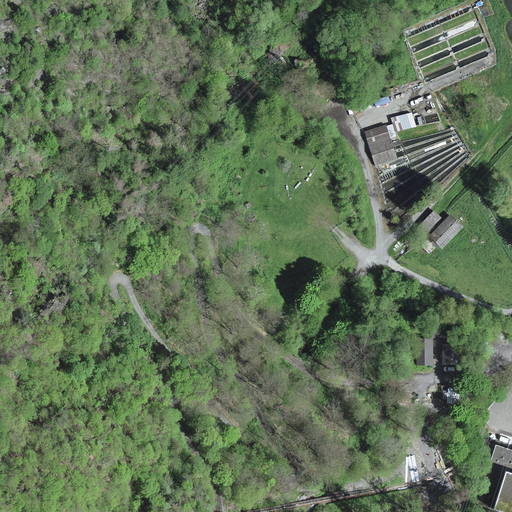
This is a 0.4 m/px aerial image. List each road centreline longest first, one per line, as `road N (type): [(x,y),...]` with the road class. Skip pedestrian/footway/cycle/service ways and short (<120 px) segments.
road 1 (track): [(511,311),(382,257),(351,121)]
road 2 (track): [(511,117),(381,245)]
